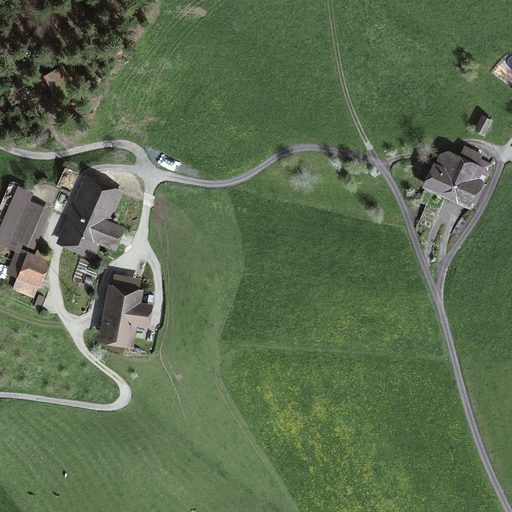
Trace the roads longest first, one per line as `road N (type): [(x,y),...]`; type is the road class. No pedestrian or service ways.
road 1 (track): [(328,0),(356,120),(378,165),(464,142),(488,145),(500,157)]
road 2 (track): [(0,395),(123,402),(124,385),(80,348),(77,327)]
